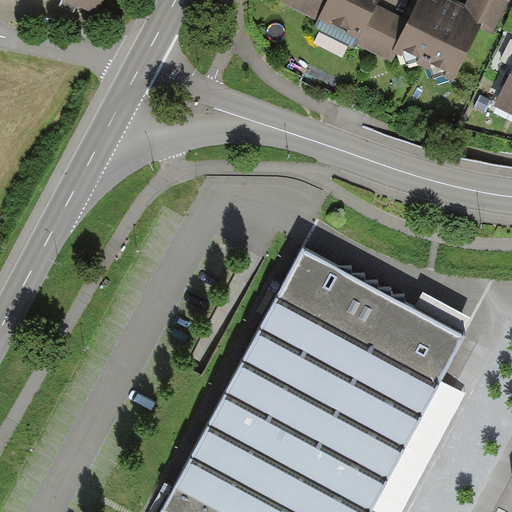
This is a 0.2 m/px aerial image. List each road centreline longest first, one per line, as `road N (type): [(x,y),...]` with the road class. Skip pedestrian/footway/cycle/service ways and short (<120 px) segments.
road 1 (tertiary): [(511,194),(439,184),(197,111),(130,80)]
road 2 (secondary): [(0,323),(130,80)]
road 3 (residential): [(0,40),(130,80)]
